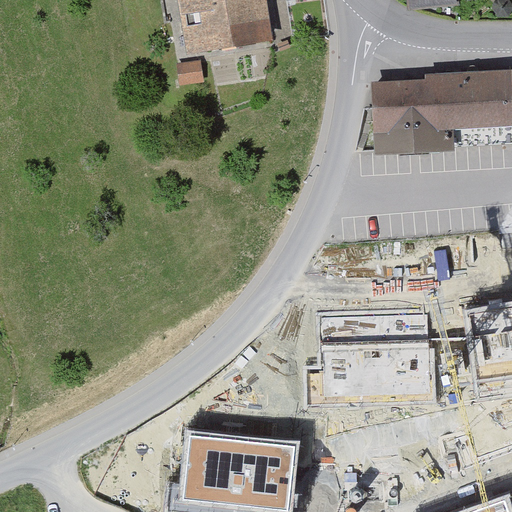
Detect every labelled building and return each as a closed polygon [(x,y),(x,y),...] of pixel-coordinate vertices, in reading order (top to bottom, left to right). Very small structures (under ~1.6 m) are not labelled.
[(275,0),(162,0),(164,5),(188,1),(198,59),(283,44),(275,0)] [(409,0),(410,8),(461,5),(460,0),(409,0)] [(511,4),(509,0),(496,0),(492,8),(498,17),(509,16),(511,10),(511,4)] [(206,64),(181,69),(185,91),(210,86),(206,64)] [(432,85),(378,89),(382,161),(454,156),(453,134),(511,130),(511,73),(432,79),(432,85)] [(511,302),(465,309),(478,400),(511,394),(511,302)] [(429,307),(317,310),(319,368),(303,368),(304,406),(438,402),(436,348),(431,348),(429,307)] [(292,511),(300,442),(187,430),(181,485),(172,484),(169,511),(292,511)] [(511,511),(511,509),(506,493),(454,511),(511,511)]
